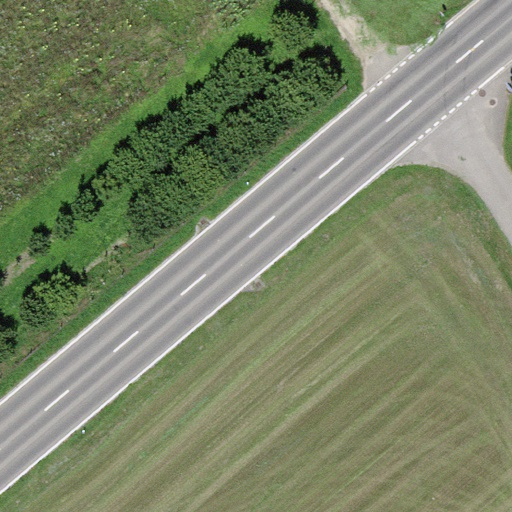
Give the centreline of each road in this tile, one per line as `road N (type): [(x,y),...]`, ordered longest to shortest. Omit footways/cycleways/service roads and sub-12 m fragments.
road 1 (secondary): [(0,451),(511,17)]
road 2 (track): [(422,91),(334,0)]
